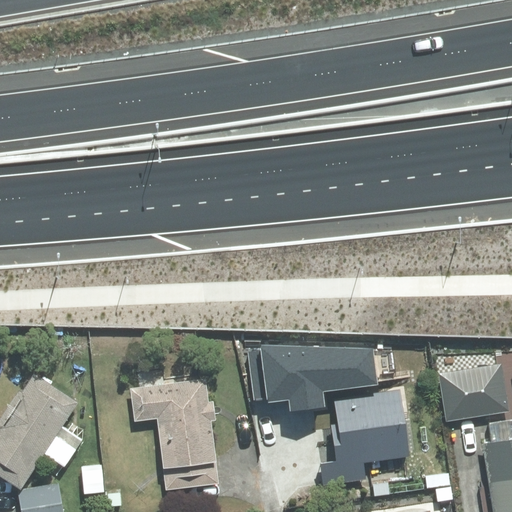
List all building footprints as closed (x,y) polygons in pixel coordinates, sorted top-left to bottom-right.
[(163,0),(188,29),(203,16),(218,35),(254,4),(250,0),(163,0)] [(372,350),(263,345),(262,355),(250,354),(257,396),(267,394),(268,401),(284,399),(291,412),(326,406),(326,391),(375,382),(372,350)] [(504,363),(442,372),(449,420),(511,412),(504,363)] [(82,402),(38,374),(27,391),(24,389),(0,424),(0,428),(2,429),(0,432),(0,471),(26,488),(49,452),(69,466),(86,439),(66,425),(82,402)] [(209,378),(133,388),(138,421),(161,418),(170,490),(222,483),(220,461),(221,461),(216,420),(220,420),(217,400),(212,401),(209,378)] [(413,455),(405,389),(377,392),(338,398),(341,423),(336,423),(341,460),(324,462),(327,485),(368,480),(366,462),(413,455)] [(511,511),(511,438),(487,442),(497,511),(511,511)] [(106,465),(85,466),(86,494),(108,493),(106,465)] [(67,511),(62,483),(21,490),(25,511),(67,511)]
